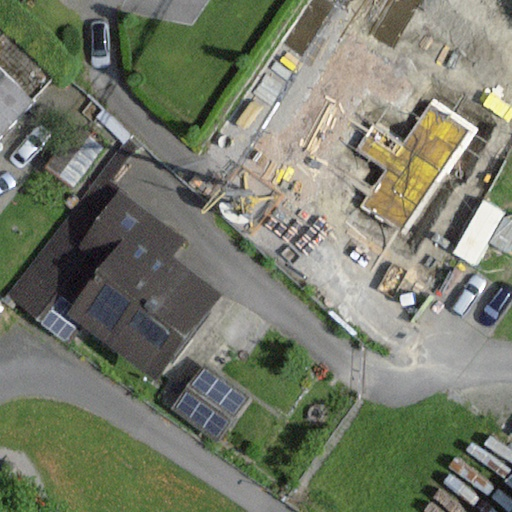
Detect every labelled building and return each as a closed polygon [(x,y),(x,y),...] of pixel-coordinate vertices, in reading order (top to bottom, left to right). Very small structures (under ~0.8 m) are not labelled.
[(190,51),(205,2),(197,0),(158,0),(147,38),(190,51)] [(471,0),(352,0),(350,3),(461,77),(490,34),(462,15),(471,0)] [(0,50),(0,143),(47,95),(0,50)] [(117,139),(92,121),(65,160),(91,177),(117,139)] [(200,235),(119,174),(28,292),(83,334),(99,313),(172,369),(233,290),(186,254),(200,235)] [(221,362),(189,405),(234,439),(266,395),(221,362)] [(511,511),(511,430),(459,390),(419,441),(511,511)]
